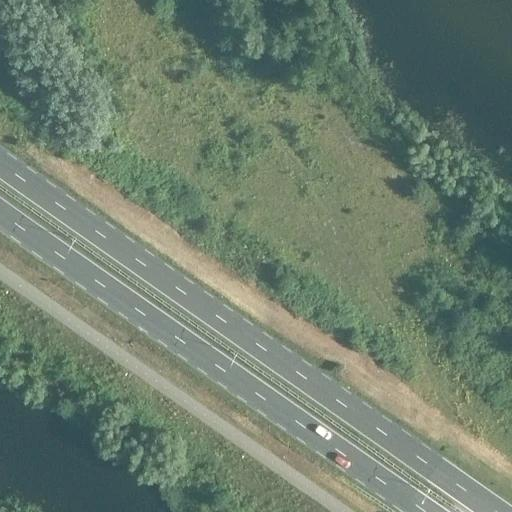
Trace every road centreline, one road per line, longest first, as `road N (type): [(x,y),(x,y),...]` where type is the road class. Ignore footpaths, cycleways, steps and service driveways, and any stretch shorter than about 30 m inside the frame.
road 1 (primary): [(495,511),(0,159)]
road 2 (primary): [(0,213),(425,511)]
